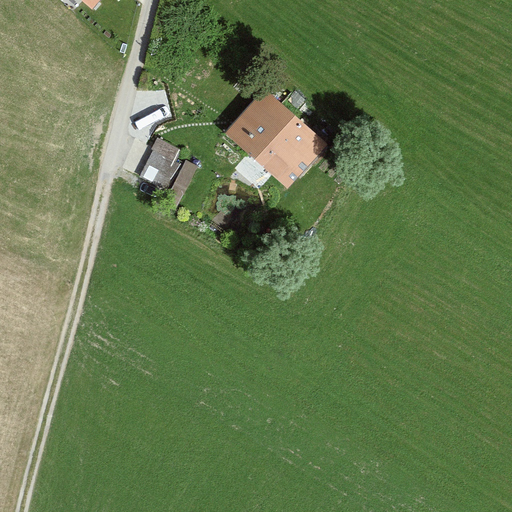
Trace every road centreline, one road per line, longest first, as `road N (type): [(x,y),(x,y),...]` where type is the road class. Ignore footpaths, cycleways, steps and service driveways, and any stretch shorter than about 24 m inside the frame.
road 1 (track): [(22,511),(95,251),(107,172)]
road 2 (unclassified): [(149,0),(107,172)]
